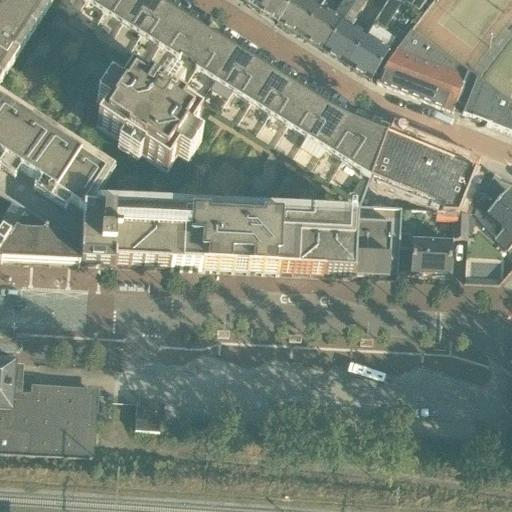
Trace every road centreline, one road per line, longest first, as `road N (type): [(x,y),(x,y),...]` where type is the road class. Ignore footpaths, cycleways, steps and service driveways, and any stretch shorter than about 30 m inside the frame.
road 1 (tertiary): [(496,339),(451,326),(147,314)]
road 2 (residential): [(202,0),(362,100),(511,156)]
road 3 (tertiary): [(0,308),(147,314)]
